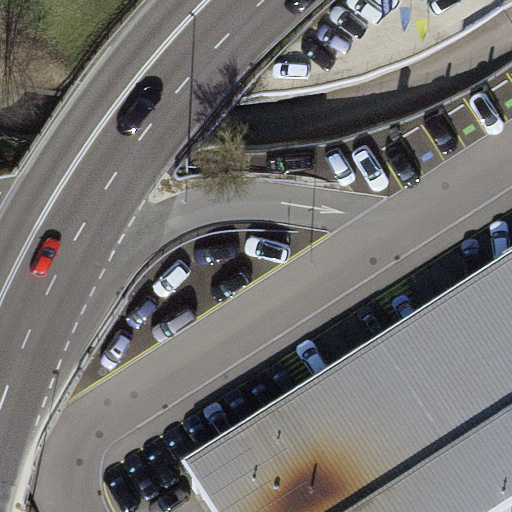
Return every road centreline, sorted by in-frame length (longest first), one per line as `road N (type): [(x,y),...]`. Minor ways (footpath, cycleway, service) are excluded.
road 1 (residential): [(511,157),(112,410),(80,441),(73,481),(84,511)]
road 2 (primary): [(228,0),(166,63),(56,215),(0,321)]
